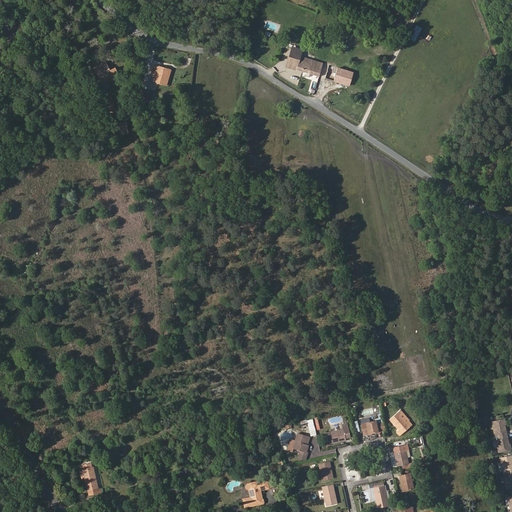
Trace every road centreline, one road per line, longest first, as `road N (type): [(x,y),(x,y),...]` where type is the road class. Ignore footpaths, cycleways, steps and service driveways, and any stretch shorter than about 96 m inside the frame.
road 1 (residential): [(511,221),(249,62),(152,39),(102,0)]
road 2 (residential): [(133,391),(105,292),(92,283),(47,291),(22,277)]
road 3 (residential): [(45,359),(55,395),(70,409),(133,391)]
road 4 (unclassified): [(59,511),(0,406)]
